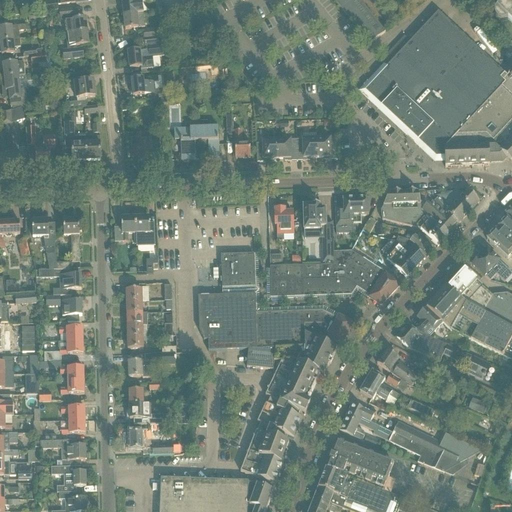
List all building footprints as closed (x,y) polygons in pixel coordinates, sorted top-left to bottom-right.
[(21,0),(20,0),(21,0),(18,0),(14,6),(15,17),(23,16),(21,0)] [(194,11),(199,8),(194,0),(188,0),(188,1),(194,11)] [(194,0),(199,8),(204,6),(201,0),(194,0)] [(369,45),(385,33),(379,25),(359,0),(333,0),(363,37),(369,45)] [(511,0),(504,0),(496,9),(495,10),(494,11),(494,12),(494,13),(494,14),(494,15),(494,16),(494,17),(495,18),(495,19),(496,20),(497,21),(498,21),(499,22),(500,22),(501,22),(502,22),(504,22),(505,21),(506,21),(507,20),(511,25),(511,0)] [(189,14),(194,11),(188,1),(183,3),(189,14)] [(132,2),(122,4),(123,17),(137,15),(143,15),(141,2),(139,3),(138,2),(135,2),(132,2)] [(184,17),(189,14),(183,3),(178,6),(184,17)] [(40,13),(58,11),(57,5),(39,7),(40,13),(40,14),(40,13)] [(179,20),(184,17),(178,6),(172,9),(179,20)] [(79,9),(59,12),(60,19),(61,21),(62,22),(64,22),(65,35),(87,32),(85,19),(72,21),(72,17),(80,16),(79,9)] [(174,23),(176,21),(179,20),(172,9),(167,12),(174,23)] [(40,14),(40,13),(28,15),(29,23),(41,20),(40,14)] [(386,68),(364,92),(380,108),(455,29),(438,13),(434,17),(416,37),(410,42),(404,37),(380,62),(383,66),(386,68)] [(137,15),(123,17),(125,30),(135,29),(138,29),(144,28),(143,15),(137,15)] [(0,42),(19,40),(19,33),(27,32),(26,26),(11,28),(0,28),(0,42)] [(455,29),(380,108),(399,125),(399,126),(400,126),(417,142),(435,159),(444,159),(445,159),(445,148),(505,84),(502,82),(500,79),(504,75),(499,71),(494,65),(488,60),(483,55),(474,46),(473,46),(466,39),(460,33),(455,29)] [(156,31),(144,32),(144,39),(157,38),(156,31)] [(76,50),(76,47),(89,46),(87,32),(65,35),(67,51),(62,52),(63,61),(84,59),(83,50),(76,50)] [(138,52),(128,53),(129,69),(139,68),(140,68),(140,71),(148,70),(153,69),(152,59),(164,58),(162,43),(157,43),(157,38),(144,39),(145,47),(146,47),(146,52),(140,52),(139,52),(138,52)] [(14,54),(14,49),(20,48),(19,40),(0,42),(0,50),(1,50),(1,56),(14,54)] [(36,50),(22,52),(23,58),(30,57),(37,56),(36,50)] [(37,56),(30,57),(31,66),(47,64),(45,55),(37,56)] [(25,76),(23,63),(16,63),(2,65),(4,79),(18,77),(25,76)] [(219,74),(228,73),(227,64),(219,65),(219,74)] [(511,71),(507,77),(502,82),(505,84),(445,148),(445,159),(445,168),(450,168),(450,169),(451,168),(451,167),(461,166),(461,168),(462,168),(472,167),(472,168),(473,168),(473,166),(482,166),(482,167),(483,167),(489,167),(488,163),(501,163),(505,158),(511,164),(511,71)] [(41,74),(40,74),(40,81),(42,94),(49,91),(49,88),(48,79),(48,78),(48,73),(47,73),(41,74)] [(19,90),(18,77),(4,79),(1,79),(2,87),(5,87),(6,100),(9,100),(10,107),(24,106),(23,89),(19,90)] [(62,77),(48,79),(49,88),(63,86),(62,77)] [(132,90),(130,91),(131,95),(132,96),(133,97),(147,95),(148,101),(175,98),(174,90),(169,91),(169,93),(162,94),(162,90),(155,91),(154,84),(158,83),(157,78),(149,79),(143,80),(143,79),(130,81),(132,90)] [(77,103),(85,102),(85,99),(95,98),(93,82),(83,83),(81,83),(74,84),(77,103)] [(84,116),(87,115),(97,114),(97,107),(87,108),(84,109),(84,116)] [(21,109),(12,111),(13,124),(24,120),(21,109)] [(9,112),(0,112),(1,117),(1,126),(10,125),(13,125),(13,124),(12,111),(9,112)] [(74,124),(64,124),(64,141),(65,150),(72,150),(72,152),(72,162),(86,162),(85,145),(85,138),(74,138),(74,124)] [(219,160),(218,128),(174,130),(174,141),(180,141),(181,162),(195,161),(195,147),(208,147),(209,161),(219,160)] [(27,147),(35,147),(34,129),(27,129),(27,147)] [(242,144),(242,132),(234,132),(235,160),(250,159),(249,143),(242,144)] [(9,150),(2,150),(3,172),(13,171),(12,138),(13,138),(12,134),(8,134),(8,139),(9,150)] [(13,138),(12,138),(13,171),(24,171),(24,165),(23,155),(22,155),(17,155),(17,138),(16,138),(16,135),(15,134),(12,134),(13,138)] [(159,151),(158,134),(150,134),(150,140),(144,140),(143,135),(136,136),(136,141),(132,142),(133,148),(132,148),(132,157),(137,156),(137,163),(152,163),(152,161),(160,161),(159,151)] [(89,138),(85,138),(85,145),(86,162),(100,161),(99,144),(99,138),(89,138)] [(55,150),(54,139),(42,139),(43,151),(35,151),(35,167),(50,166),(50,162),(58,161),(58,159),(58,158),(57,150),(55,150)] [(324,140),(316,141),(317,159),(327,158),(327,161),(337,161),(336,142),(329,142),(329,140),(324,140)] [(297,162),(296,141),(289,141),(289,142),(276,142),(277,160),(287,160),(287,162),(297,162)] [(303,141),(296,141),(297,162),(306,162),(306,159),(317,159),(316,141),(303,141)] [(262,145),(256,145),(256,164),(266,163),(266,160),(277,160),(276,142),(268,142),(262,143),(262,145)] [(439,197),(434,203),(436,204),(436,205),(445,214),(456,224),(458,226),(458,225),(460,223),(458,221),(460,218),(463,220),(479,203),(466,191),(451,208),(439,197)] [(421,212),(418,193),(417,193),(391,194),(390,194),(380,212),(382,221),(407,227),(421,212)] [(424,193),(418,193),(421,212),(430,220),(448,236),(446,234),(452,227),(454,226),(456,224),(445,214),(436,205),(434,206),(430,202),(424,193)] [(343,210),(335,210),(336,235),(353,235),(352,217),(368,217),(368,201),(357,201),(343,202),(343,210)] [(311,208),(303,208),(303,217),(303,218),(304,218),(304,222),(303,222),(303,226),(304,232),(322,232),(322,233),(321,233),(321,239),(322,239),(322,240),(323,264),(334,263),(332,223),(325,224),(325,212),(319,212),(319,207),(312,207),(312,208),(311,208)] [(285,214),(285,210),(275,210),(275,214),(274,214),(275,226),(277,226),(277,242),(283,242),(283,236),(293,235),(293,213),(285,214)] [(448,236),(430,220),(421,212),(407,227),(419,230),(437,247),(448,236)] [(149,218),(135,219),(136,234),(136,247),(155,247),(154,224),(149,224),(149,218)] [(122,243),(128,243),(127,235),(136,234),(135,219),(121,219),(122,243)] [(41,220),(33,220),(33,222),(32,222),(32,232),(32,238),(45,238),(45,248),(55,248),(55,237),(55,225),(48,225),(48,222),(41,222),(41,220)] [(369,220),(365,227),(362,232),(369,236),(376,223),(369,220)] [(506,220),(486,241),(488,243),(496,250),(508,261),(511,257),(511,225),(508,222),(506,220)] [(80,264),(79,221),(63,221),(63,237),(71,237),(71,264),(80,264)] [(12,223),(0,223),(0,250),(5,250),(4,242),(3,240),(3,238),(4,236),(5,236),(6,238),(10,238),(11,236),(12,236),(20,236),(19,223),(12,224),(12,223)] [(377,236),(384,235),(382,226),(376,226),(377,236)] [(413,246),(419,252),(426,259),(431,254),(432,254),(434,252),(434,251),(435,249),(428,243),(419,235),(416,239),(414,238),(410,242),(397,238),(396,244),(412,248),(413,246)] [(26,241),(17,243),(21,258),(29,256),(28,251),(26,241)] [(388,259),(386,261),(406,280),(425,260),(412,248),(396,244),(390,242),(381,252),(388,259)] [(149,250),(150,263),(158,263),(157,250),(149,250)] [(510,273),(504,267),(487,251),(484,254),(482,254),(479,257),(479,259),(472,266),(484,277),(489,282),(495,275),(501,281),(510,273)] [(400,284),(391,279),(352,253),(334,254),(334,266),(303,267),(303,279),(314,279),(324,279),(334,279),(344,279),(357,288),(356,288),(370,297),(368,299),(380,307),(385,302),(401,285),(400,284)] [(238,288),(255,288),(253,255),(237,256),(238,288)] [(238,288),(237,256),(220,256),(220,257),(221,257),(221,264),(221,265),(221,272),(222,289),(238,288)] [(282,268),(282,256),(270,256),(269,256),(270,268),(282,268)] [(300,257),(291,257),(291,267),(300,267),(300,257)] [(289,298),(304,298),(303,279),(303,267),(288,268),(289,298)] [(289,298),(288,268),(282,268),(270,268),(270,271),(269,271),(269,272),(270,272),(270,276),(270,299),(289,298)] [(54,279),(54,271),(49,271),(38,272),(38,280),(54,279)] [(446,287),(465,304),(511,329),(511,297),(507,295),(493,296),(492,298),(486,292),(477,283),(471,278),(464,271),(463,272),(458,277),(456,277),(453,280),(453,282),(449,287),(449,288),(448,289),(446,287)] [(71,297),(71,291),(81,291),(81,277),(69,277),(60,277),(61,297),(71,297)] [(304,298),(315,298),(314,279),(303,279),(304,298)] [(315,298),(325,297),(324,279),(314,279),(315,298)] [(325,297),(335,297),(334,279),(324,279),(325,297)] [(351,296),(356,288),(357,288),(344,279),(334,279),(335,297),(351,296)] [(511,329),(465,304),(446,287),(426,309),(442,324),(449,330),(511,362),(511,360),(511,329)] [(126,303),(142,303),(142,291),(126,291),(126,303)] [(36,296),(15,298),(15,307),(21,306),(36,305),(36,296)] [(257,351),(255,314),(255,296),(198,298),(199,331),(203,341),(208,341),(208,352),(233,352),(248,351),(257,351)] [(53,297),(46,298),(46,308),(60,308),(60,297),(53,297)] [(81,303),(62,303),(62,317),(67,317),(67,324),(79,324),(79,317),(82,317),(81,303)] [(126,315),(142,315),(142,303),(126,303),(126,315)] [(0,324),(9,324),(9,321),(8,306),(0,306),(0,305),(0,320),(0,321),(0,324)] [(421,326),(416,331),(418,333),(419,335),(421,335),(426,330),(428,329),(433,334),(442,324),(437,319),(426,309),(426,308),(426,309),(424,310),(423,310),(422,312),(422,313),(421,314),(416,319),(422,324),(420,325),(421,326)] [(287,313),(289,349),(304,348),(304,335),(314,340),(327,314),(322,312),(287,313)] [(255,314),(257,351),(289,349),(287,313),(255,314)] [(314,340),(325,345),(339,318),(339,317),(337,320),(327,314),(314,340)] [(127,327),(143,326),(147,326),(147,315),(142,315),(126,315),(127,327)] [(339,318),(325,345),(337,351),(339,352),(349,331),(353,325),(339,318)] [(127,339),(143,338),(143,326),(127,327),(127,339)] [(167,326),(164,326),(164,338),(167,338),(172,338),(172,335),(172,326),(167,326)] [(417,335),(408,326),(406,328),(406,327),(403,330),(403,332),(401,335),(399,335),(397,338),(396,340),(409,351),(440,363),(446,346),(429,338),(421,335),(419,335),(418,333),(417,335)] [(82,342),(82,329),(67,329),(67,330),(59,330),(59,335),(67,335),(67,343),(82,342)] [(0,331),(0,351),(2,351),(10,351),(10,331),(2,331),(0,331)] [(248,354),(246,369),(264,370),(277,371),(281,363),(297,364),(320,374),(323,376),(329,366),(330,366),(332,362),(331,361),(337,351),(325,345),(314,340),(304,335),(304,348),(289,349),(257,351),(248,351),(248,354)] [(143,338),(127,339),(127,351),(137,350),(143,350),(143,344),(147,344),(146,338),(143,338)] [(67,356),(83,356),(82,342),(67,343),(67,350),(59,350),(60,356),(67,356)] [(28,347),(28,354),(37,355),(37,343),(33,343),(33,347),(28,347)] [(482,381),(482,380),(483,377),(485,378),(486,375),(484,375),(488,366),(448,348),(444,356),(470,368),(467,374),(482,381)] [(389,372),(396,362),(398,359),(386,351),(376,365),(389,373),(389,372)] [(54,354),(44,354),(44,363),(54,363),(54,354)] [(138,363),(128,363),(128,378),(138,378),(143,378),(143,369),(152,368),(152,365),(165,365),(175,365),(174,355),(161,355),(154,355),(154,356),(144,356),(145,363),(142,363),(138,363)] [(412,373),(396,362),(389,372),(411,388),(420,375),(414,371),(412,373)] [(4,363),(0,363),(0,376),(11,377),(11,368),(11,364),(4,364),(4,363)] [(301,414),(309,398),(320,374),(297,364),(281,363),(277,371),(265,397),(270,399),(297,412),(301,414)] [(68,375),(68,383),(83,382),(83,369),(73,369),(68,369),(68,370),(61,370),(60,370),(60,375),(68,375)] [(365,383),(389,397),(396,402),(399,397),(392,392),(381,385),(384,380),(372,373),(365,383)] [(11,377),(0,376),(0,389),(4,390),(4,389),(11,389),(11,377)] [(389,377),(386,382),(396,389),(400,383),(389,377)] [(39,382),(26,382),(26,397),(38,396),(39,396),(39,394),(39,382)] [(84,396),(83,382),(68,383),(68,390),(60,390),(61,395),(68,395),(68,396),(84,396)] [(389,397),(365,383),(359,393),(372,401),(375,395),(386,402),(389,397)] [(439,399),(442,392),(435,389),(432,396),(439,399)] [(143,406),(143,392),(129,392),(129,406),(143,406)] [(39,396),(38,396),(39,403),(51,403),(51,394),(39,394),(39,396)] [(13,417),(13,404),(13,397),(0,397),(0,417),(4,417),(13,417)] [(294,419),(297,412),(270,399),(267,406),(294,419)] [(472,400),(468,410),(483,416),(487,406),(472,400)] [(431,420),(434,412),(410,402),(407,409),(431,420)] [(293,440),(301,422),(294,419),(267,406),(265,405),(257,423),(260,425),(285,436),(293,440)] [(129,412),(127,412),(127,419),(129,419),(129,420),(134,420),(134,427),(140,427),(169,426),(169,420),(169,416),(161,416),(151,417),(151,412),(150,412),(150,406),(143,406),(129,406),(129,412)] [(352,406),(345,419),(358,425),(374,433),(373,435),(389,443),(390,444),(393,437),(392,436),(392,435),(370,424),(374,417),(365,412),(352,406)] [(84,422),(84,409),(69,409),(69,410),(61,410),(61,415),(69,415),(69,422),(84,422)] [(5,425),(4,417),(0,417),(0,430),(5,430),(12,430),(12,425),(5,425)] [(364,437),(364,436),(363,433),(356,429),(358,425),(345,419),(339,432),(352,438),(362,442),(364,437)] [(66,436),(75,436),(85,435),(84,422),(69,422),(69,430),(62,430),(62,436),(66,436)] [(392,436),(393,437),(390,444),(420,458),(418,463),(417,463),(417,464),(443,475),(483,452),(446,434),(441,445),(398,424),(392,435),(392,436)] [(282,443),(285,436),(260,425),(257,433),(282,443)] [(284,460),(287,452),(286,451),(288,445),(282,443),(257,433),(256,433),(240,473),(275,486),(284,461),(283,460),(283,459),(284,460)] [(130,443),(128,443),(128,448),(130,448),(130,451),(142,450),(151,450),(151,440),(150,434),(140,434),(130,434),(130,443)] [(0,439),(0,452),(3,453),(3,445),(18,445),(18,435),(8,435),(9,440),(0,439)] [(364,443),(377,449),(380,443),(366,437),(364,443)] [(40,443),(34,443),(34,449),(40,448),(40,451),(61,451),(62,462),(62,468),(70,468),(70,462),(81,462),(85,462),(85,448),(75,448),(75,442),(55,442),(40,443)] [(335,474),(346,447),(336,443),(332,455),(331,455),(328,462),(329,462),(326,470),(335,474)] [(345,477),(355,450),(346,447),(335,474),(345,477)] [(354,481),(365,454),(355,450),(345,477),(354,481)] [(0,452),(0,464),(9,465),(9,458),(18,458),(18,452),(9,452),(9,453),(3,453),(0,452)] [(363,485),(374,458),(365,454),(354,481),(363,485)] [(373,488),(383,461),(374,458),(363,485),(373,488)] [(382,492),(393,465),(383,461),(373,488),(382,492)] [(0,477),(9,477),(9,465),(0,464),(0,477)] [(62,468),(51,468),(51,477),(64,477),(64,488),(57,488),(57,494),(74,494),(76,494),(76,488),(86,488),(86,474),(76,474),(75,468),(70,468),(62,468)] [(345,477),(335,474),(326,470),(318,490),(373,511),(397,511),(398,511),(403,500),(382,492),(373,488),(363,485),(354,481),(345,477)] [(31,474),(18,474),(18,482),(32,482),(32,481),(31,474)] [(266,511),(273,492),(248,483),(160,480),(159,511),(266,511)] [(347,511),(373,511),(318,490),(315,498),(330,504),(332,506),(347,511)] [(74,494),(59,495),(59,501),(65,501),(67,501),(67,508),(67,511),(86,511),(86,507),(88,506),(88,505),(88,503),(87,502),(86,501),(86,500),(74,500),(74,494)] [(314,501),(310,510),(315,511),(331,511),(327,510),(329,506),(329,505),(330,504),(315,498),(314,499),(314,501)] [(403,500),(398,511),(399,511),(404,511),(409,502),(408,502),(403,500)] [(0,511),(3,511),(3,507),(18,507),(18,501),(9,502),(3,502),(0,501),(0,511)]
